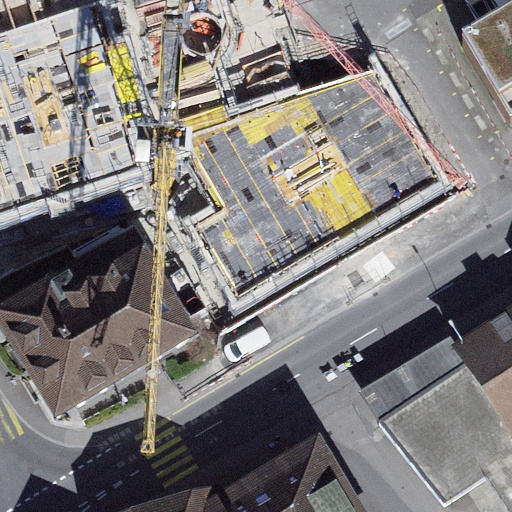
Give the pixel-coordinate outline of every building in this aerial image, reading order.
[(96,0),(0,0),(0,38),(99,6),(96,0)] [(511,17),(461,48),(510,130),(511,129),(511,17)] [(44,55),(75,155),(179,123),(148,23),(44,55)] [(257,31),(174,59),(208,160),(290,133),(257,31)] [(165,199),(220,329),(375,264),(333,165),(298,180),(285,148),(165,199)] [(0,330),(0,331),(51,430),(197,355),(146,256),(0,330)] [(511,511),(511,344),(436,402),(372,450),(428,511),(457,511),(469,505),(474,511),(511,511)] [(343,511),(312,467),(244,509),(238,511),(343,511)]
